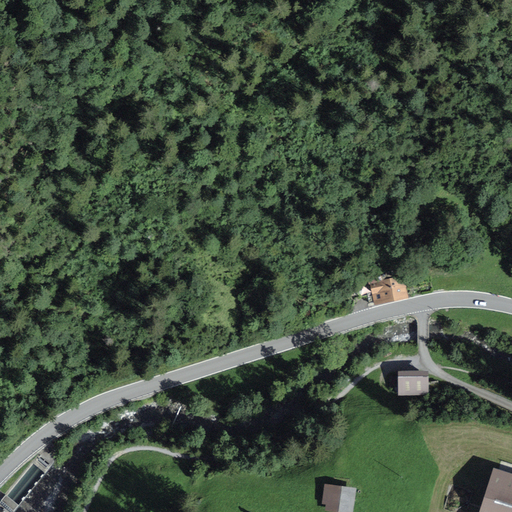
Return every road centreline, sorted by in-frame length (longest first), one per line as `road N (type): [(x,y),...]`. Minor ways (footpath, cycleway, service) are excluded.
road 1 (tertiary): [(511,308),(462,299),(424,304),(228,362),(66,423),(0,475)]
road 2 (track): [(209,457),(252,451),(384,363),(424,355)]
